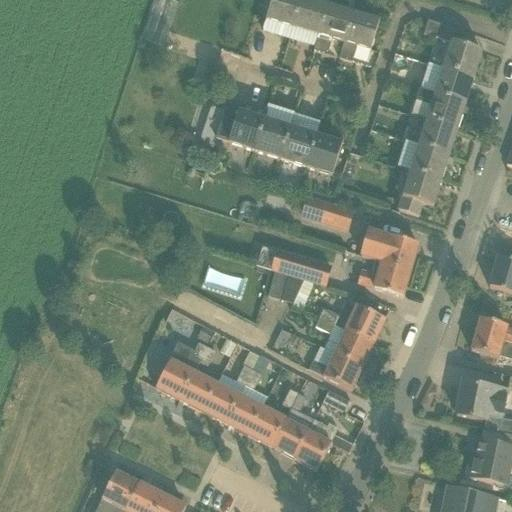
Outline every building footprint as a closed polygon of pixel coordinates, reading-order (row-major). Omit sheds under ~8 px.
[(166,0),(159,0),(145,40),(164,46),(179,4),(166,0)] [(300,0),(272,0),(265,25),(292,32),(301,0),(300,0)] [(327,8),(305,1),(301,0),(292,32),(318,40),(327,8)] [(353,15),(331,9),(327,8),(318,40),(313,55),(323,57),(327,55),(330,43),(343,47),(353,15)] [(355,50),(369,54),(379,23),(353,15),(343,47),(339,63),(351,66),(355,50)] [(423,36),(451,45),(451,44),(452,45),(456,31),(428,22),(423,36)] [(473,80),(476,71),(482,54),(452,45),(451,44),(451,45),(443,71),(473,80)] [(465,106),(471,89),(473,80),(443,71),(435,96),(435,97),(465,106)] [(204,81),(211,93),(222,88),(216,75),(204,81)] [(457,132),(463,115),(465,106),(435,97),(435,96),(419,92),(411,117),(427,122),(457,132)] [(267,114),(229,102),(216,142),(254,154),(264,122),(267,114)] [(254,154),(263,157),(280,162),(290,130),(264,122),(254,154)] [(449,157),(456,136),(457,132),(427,122),(419,148),(449,157)] [(280,162),(306,170),(316,138),(290,130),(280,162)] [(332,178),(342,146),(316,138),(306,170),(332,178)] [(441,183),(446,166),(449,157),(419,148),(410,173),(441,183)] [(215,180),(228,183),(230,176),(217,173),(215,180)] [(410,173),(402,200),(398,213),(417,219),(421,206),(433,210),(441,183),(410,173)] [(347,234),(354,213),(306,198),(300,220),(347,234)] [(418,247),(389,239),(369,233),(361,259),(375,263),(410,274),(418,247)] [(271,272),(271,274),(326,290),(332,269),(277,252),(277,253),(261,249),(256,268),(271,272)] [(489,289),(511,296),(511,264),(498,260),(489,289)] [(357,287),(383,294),(402,300),(410,274),(375,263),(371,275),(362,272),(357,287)] [(286,279),(274,276),(268,299),(280,302),(286,279)] [(235,282),(217,278),(215,292),(233,295),(235,282)] [(287,279),(281,303),(293,306),(297,299),(304,284),(287,279)] [(306,303),(297,299),(293,306),(292,308),(302,312),(306,303)] [(385,322),(356,309),(355,310),(345,305),(338,319),(334,328),(345,333),(373,346),(385,322)] [(323,312),(319,320),(334,328),(338,319),(323,312)] [(334,328),(319,320),(315,329),(330,336),(334,328)] [(471,353),(499,361),(500,358),(511,362),(511,330),(480,321),(471,353)] [(201,344),(207,347),(212,338),(213,335),(202,329),(196,341),(201,344)] [(281,332),(274,346),(283,350),(290,336),(281,332)] [(373,346),(345,333),(334,356),(362,370),(373,346)] [(226,341),(220,354),(231,359),(237,347),(226,341)] [(190,362),(198,365),(206,349),(198,345),(190,362)] [(206,349),(198,365),(207,370),(215,353),(206,349)] [(237,384),(245,388),(252,373),(257,364),(259,359),(249,354),(243,368),(245,369),(237,384)] [(313,363),(308,373),(351,393),(362,370),(334,356),(327,370),(313,363)] [(193,374),(170,363),(156,391),(179,403),(193,374)] [(252,373),(245,388),(254,392),(261,377),(252,373)] [(202,415),(216,386),(193,374),(179,403),(202,415)] [(298,397),(299,397),(306,383),(298,379),(291,393),(290,392),(282,407),(290,412),(298,397)] [(483,432),(497,435),(500,422),(503,423),(504,418),(502,417),(506,397),(508,398),(508,394),(463,384),(456,417),(485,424),(483,432)] [(239,398),(216,386),(202,415),(225,426),(239,398)] [(323,404),(346,416),(351,405),(328,394),(323,404)] [(270,450),(293,461),(314,422),(300,415),(307,401),(299,397),(298,397),(290,412),(285,422),(285,421),(270,450)] [(248,438),(262,410),(239,398),(225,426),(248,438)] [(285,421),(262,410),(248,438),(270,450),(285,421)] [(317,473),(331,446),(330,445),(337,431),(328,427),(327,429),(314,422),(293,461),(317,473)] [(511,438),(507,437),(497,435),(483,432),(483,433),(481,433),(479,443),(476,442),(473,457),(470,457),(511,467),(511,438)] [(353,447),(334,437),(330,445),(331,446),(349,455),(353,447)] [(511,493),(511,478),(510,478),(511,468),(511,467),(470,457),(465,479),(504,488),(504,492),(511,493)] [(116,474),(107,492),(96,511),(125,511),(139,486),(116,474)] [(154,511),(162,498),(139,486),(125,511),(154,511)] [(496,511),(498,501),(447,491),(442,511),(496,511)] [(184,511),(186,509),(162,498),(154,511),(184,511)]
